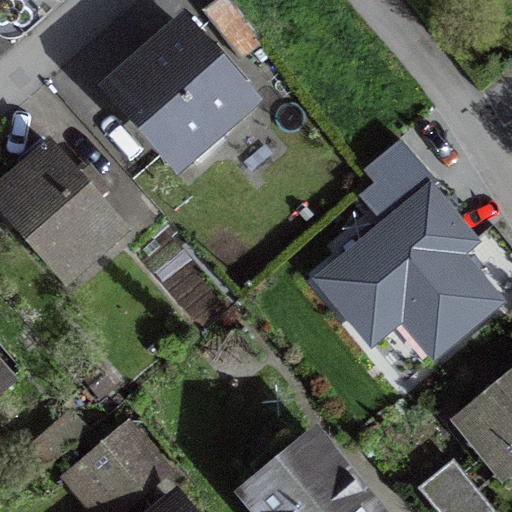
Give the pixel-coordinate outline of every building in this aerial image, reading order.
[(260,45),(225,0),(218,0),(200,14),(237,62),(260,45)] [(245,103),(182,31),(112,92),(175,164),(245,103)] [(48,149),(0,191),(0,211),(62,283),(121,231),(48,149)] [(451,282),(471,265),(427,213),(323,301),(367,353),(413,315),(445,352),(483,320),(451,282)] [(506,471),(511,465),(511,379),(463,419),(506,471)] [(117,434),(85,461),(125,509),(157,482),(117,434)] [(366,511),(354,497),(335,511),(328,511),(318,500),(341,481),(314,447),(250,499),(260,511),(366,511)] [(417,492),(433,511),(485,511),(487,511),(450,465),(417,492)] [(173,511),(164,501),(150,511),(173,511)]
